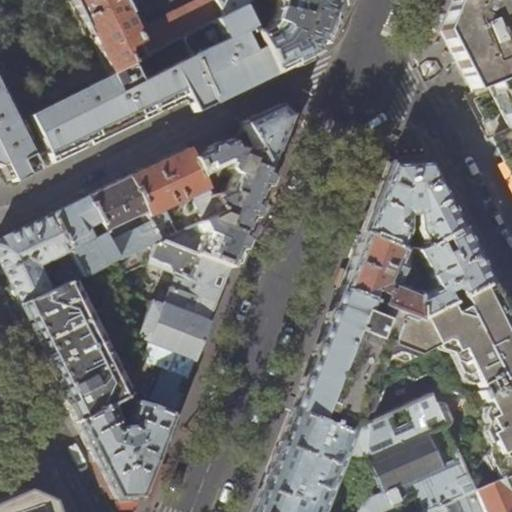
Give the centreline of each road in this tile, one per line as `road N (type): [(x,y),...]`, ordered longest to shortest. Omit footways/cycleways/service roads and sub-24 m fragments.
road 1 (secondary): [(384,30),(192,511)]
road 2 (residential): [(511,274),(384,30)]
road 3 (residential): [(62,435),(0,299)]
